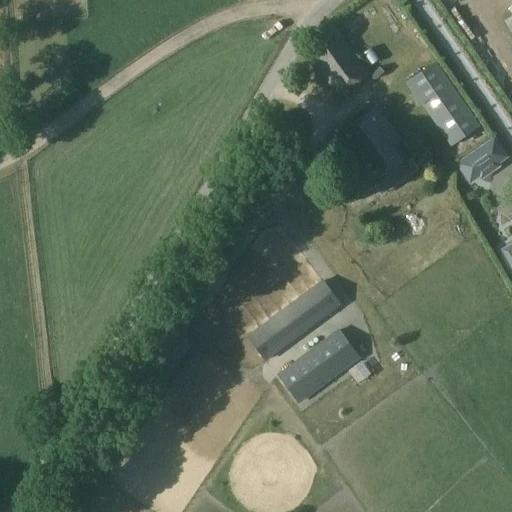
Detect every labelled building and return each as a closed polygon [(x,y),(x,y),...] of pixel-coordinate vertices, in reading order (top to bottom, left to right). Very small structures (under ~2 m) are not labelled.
[(336,95),(369,73),(335,24),(324,32),(332,43),(310,59),(336,95)] [(435,63),(405,82),(450,147),(479,126),(435,63)] [(411,156),(377,107),(337,135),(371,184),(411,156)] [(481,177),(497,166),(484,148),(459,165),(470,181),(480,174),(481,177)] [(336,184),(350,204),(364,195),(350,175),(336,184)] [(511,241),(502,247),(511,264),(511,241)] [(340,305),(323,282),(248,337),(266,361),(340,305)] [(161,362),(182,335),(165,323),(144,350),(161,362)] [(360,359),(338,330),(277,375),(298,403),(360,359)]
